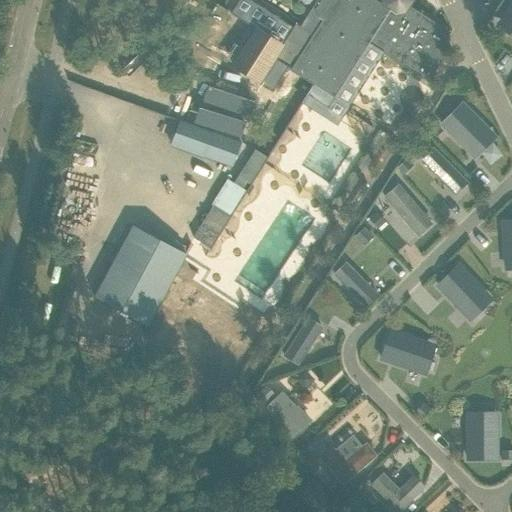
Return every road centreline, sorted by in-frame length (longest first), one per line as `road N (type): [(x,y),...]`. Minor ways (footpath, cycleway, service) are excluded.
road 1 (unknown): [(267,353),(457,56),(471,46)]
road 2 (tertiary): [(0,123),(30,0)]
